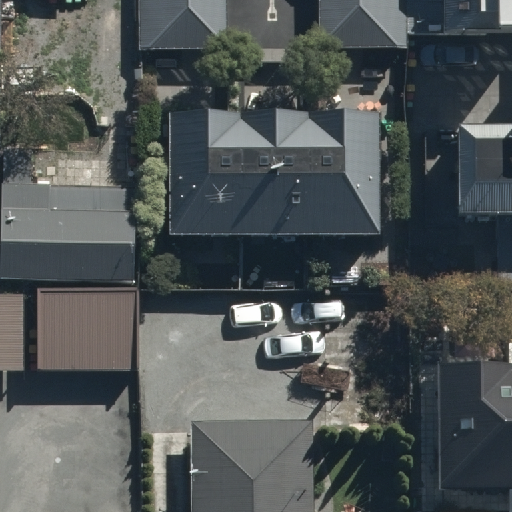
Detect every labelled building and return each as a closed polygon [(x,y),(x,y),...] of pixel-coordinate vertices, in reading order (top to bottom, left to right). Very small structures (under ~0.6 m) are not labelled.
[(228,0),(138,0),(139,45),(228,45),(228,0)] [(406,0),(325,0),(326,44),(407,43),(406,0)] [(511,0),(438,0),(439,54),(511,54),(511,0)] [(382,109),(182,110),(183,233),(383,232),(382,109)] [(511,127),(470,128),(470,220),(511,219),(511,127)] [(139,193),(4,194),(4,280),(140,280),(139,193)] [(137,293),(44,294),(44,365),(137,365),(137,293)] [(0,371),(32,371),(30,294),(0,295),(0,371)] [(511,368),(451,369),(451,489),(511,488),(511,368)] [(98,456),(100,375),(64,375),(64,455),(98,456)] [(100,375),(98,456),(134,456),(135,375),(100,375)] [(319,511),(319,427),(192,428),(192,511),(319,511)]
